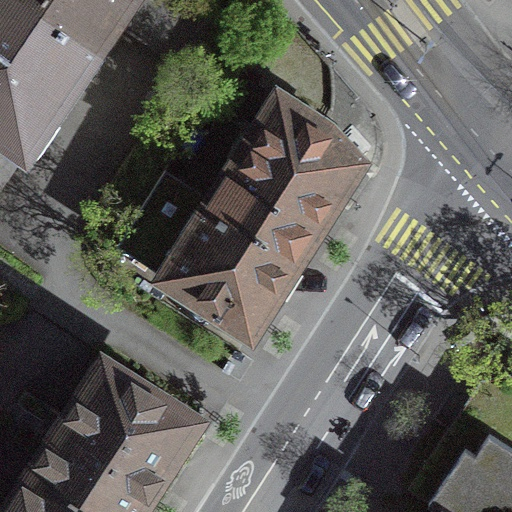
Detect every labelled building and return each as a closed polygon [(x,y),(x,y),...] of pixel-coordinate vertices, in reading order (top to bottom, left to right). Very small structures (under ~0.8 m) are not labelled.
[(0,0),(0,182),(94,44),(28,0),(0,0)] [(28,0),(94,44),(113,16),(189,68),(226,14),(205,0),(28,0)] [(210,196),(165,168),(117,244),(250,329),(360,156),(328,119),(278,89),(210,196)] [(131,511),(194,414),(102,356),(2,511),(131,511)] [(511,511),(511,387),(490,392),(462,433),(459,436),(420,494),(439,506),(447,511),(511,511)]
